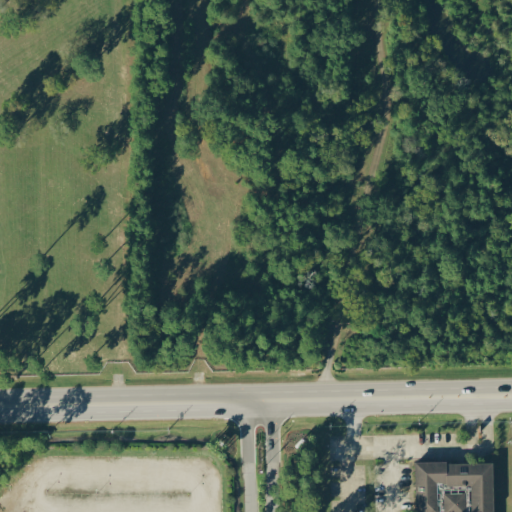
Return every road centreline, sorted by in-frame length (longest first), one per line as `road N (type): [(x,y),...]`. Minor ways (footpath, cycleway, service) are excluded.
road 1 (tertiary): [(0,401),(511,391)]
road 2 (residential): [(48,401),(46,276)]
road 3 (residential): [(113,399),(122,275)]
